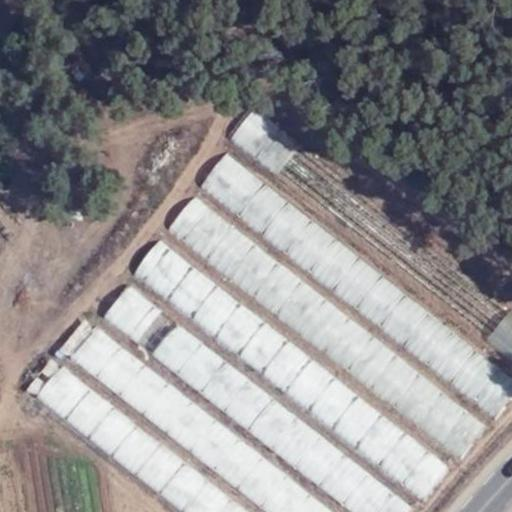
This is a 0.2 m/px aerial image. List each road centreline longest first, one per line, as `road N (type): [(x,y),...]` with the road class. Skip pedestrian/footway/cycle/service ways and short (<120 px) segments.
road 1 (track): [(7,418),(2,338),(50,163),(78,137),(138,118),(217,124)]
road 2 (track): [(0,422),(13,415),(46,428),(158,511)]
